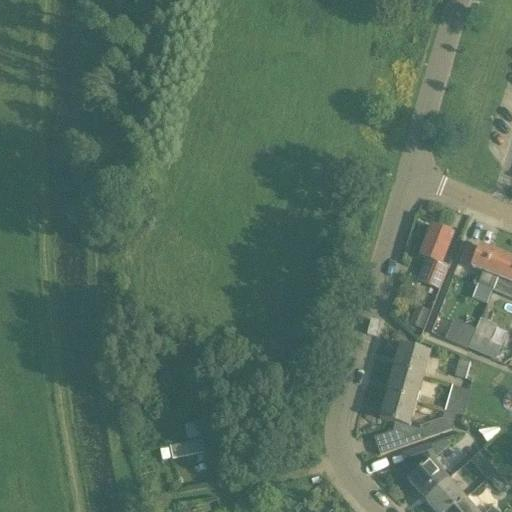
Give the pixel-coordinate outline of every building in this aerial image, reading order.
[(421,259),(427,262),(419,283),(439,291),(448,269),(441,267),(452,238),(432,230),(421,259)] [(494,291),(499,280),(507,259),(479,248),(478,252),(465,247),(459,262),(471,267),(471,269),(484,274),(480,285),(494,291)] [(511,261),(507,259),(499,280),(511,285),(511,261)] [(476,287),(472,297),(486,302),(490,292),(476,287)] [(502,351),(489,346),(497,329),(481,323),(474,339),(468,353),(496,364),(502,351)] [(468,352),(475,336),(453,326),(445,342),(468,352)] [(400,347),(393,372),(423,380),(430,355),(400,347)] [(465,382),(470,366),(458,363),(454,379),(465,382)] [(423,380),(393,372),(386,397),(416,405),(423,380)] [(452,387),(445,412),(464,418),(472,392),(452,387)] [(409,430),(416,405),(386,397),(379,422),(409,430)] [(424,442),(451,433),(440,421),(419,428),(424,442)] [(196,423),(184,425),(186,441),(199,439),(196,423)] [(204,454),(202,441),(161,447),(162,460),(204,454)] [(406,469),(434,458),(429,444),(401,455),(406,469)] [(480,476),(490,467),(479,455),(469,463),(480,476)] [(407,483),(424,503),(448,482),(431,463),(407,483)] [(497,495),(507,487),(496,474),(486,482),(497,495)] [(424,503),(432,511),(453,511),(465,502),(448,482),(424,503)] [(474,511),(465,502),(453,511),(474,511)]
